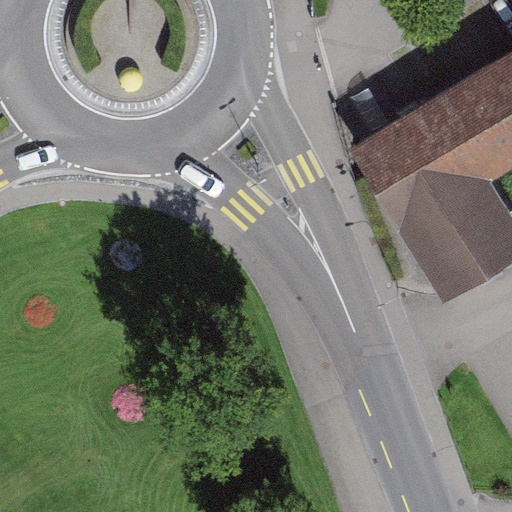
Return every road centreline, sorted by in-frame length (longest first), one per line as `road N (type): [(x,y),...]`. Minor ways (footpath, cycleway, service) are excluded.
road 1 (tertiary): [(373,371),(329,224),(259,78)]
road 2 (tertiary): [(169,164),(248,207),(302,262),(373,371)]
road 3 (tertiary): [(430,511),(373,371)]
road 4 (secondary): [(169,164),(204,148),(236,119),(259,78)]
